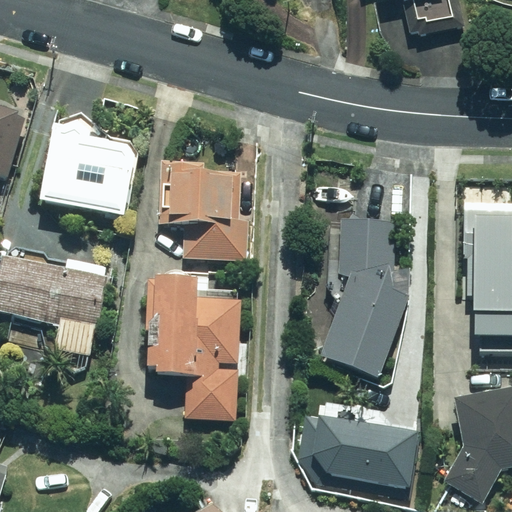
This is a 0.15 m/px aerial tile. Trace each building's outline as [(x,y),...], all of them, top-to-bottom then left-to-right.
[(452,27),(446,0),(385,0),(388,11),(413,6),(418,34),(452,27)] [(0,179),(11,182),(26,121),(0,114),(0,179)] [(84,132),(61,128),(48,209),(126,221),(135,168),(136,167),(136,166),(137,165),(137,164),(137,163),(137,162),(137,161),(137,160),(137,159),(137,158),(136,157),(136,156),(135,156),(135,155),(134,154),(133,153),(132,152),(131,152),(130,151),(129,151),(128,151),(127,150),(95,146),(96,145),(96,144),(96,143),(97,142),(97,141),(97,140),(97,139),(97,138),(97,137),(96,137),(96,136),(96,135),(95,134),(94,133),(93,132),(92,132),(91,131),(90,131),(89,131),(88,131),(87,131),(86,131),(85,131),(84,132)] [(240,168),(154,165),(152,229),(183,230),(182,263),(243,265),(245,223),(239,223),(240,168)] [(351,218),(353,173),(314,171),(312,216),(351,218)] [(468,324),(468,344),(511,345),(511,208),(465,207),(461,324),(468,324)] [(334,281),(340,282),(313,368),(379,389),(409,295),(393,289),(396,222),(337,219),(334,281)] [(0,261),(0,320),(58,329),(52,372),(87,377),(101,275),(0,261)] [(233,428),(239,303),(198,301),(198,291),(144,289),(140,383),(183,385),(181,426),(233,428)] [(511,394),(448,410),(459,453),(441,490),(482,509),(498,476),(511,472),(511,394)] [(406,496),(414,424),(303,413),(297,463),(313,486),(406,496)]
